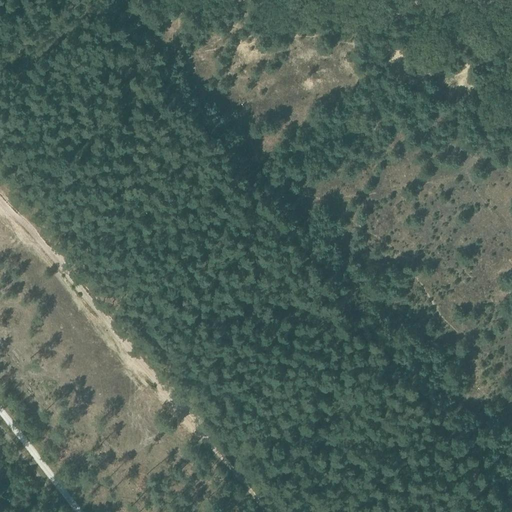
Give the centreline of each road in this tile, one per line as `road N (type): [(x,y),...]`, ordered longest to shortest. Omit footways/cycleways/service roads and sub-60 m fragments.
road 1 (track): [(0,194),(261,511)]
road 2 (track): [(75,511),(0,413)]
